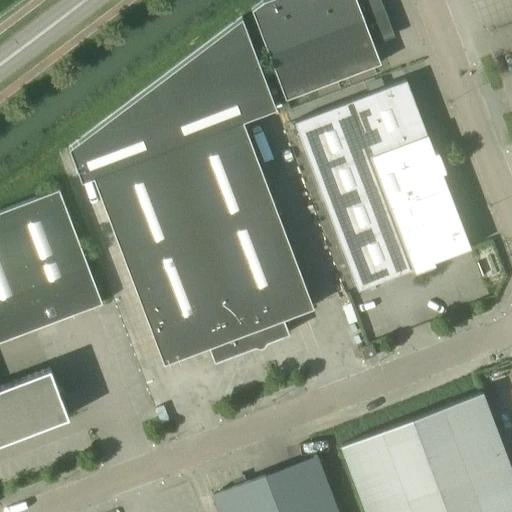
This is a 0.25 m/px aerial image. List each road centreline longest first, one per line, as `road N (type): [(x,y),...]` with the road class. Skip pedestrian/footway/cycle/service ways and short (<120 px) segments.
road 1 (unclassified): [(33,511),(511,328)]
road 2 (unclassified): [(511,226),(428,0)]
